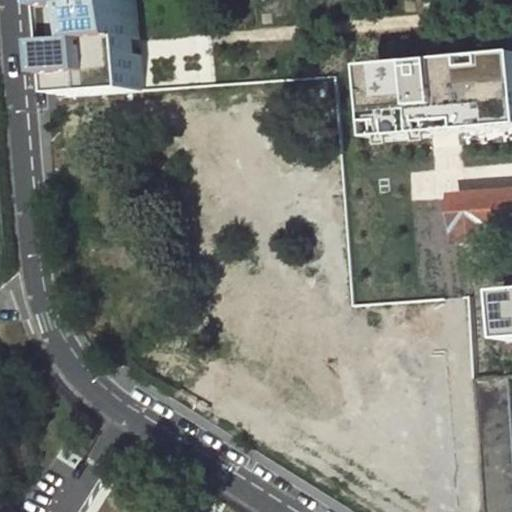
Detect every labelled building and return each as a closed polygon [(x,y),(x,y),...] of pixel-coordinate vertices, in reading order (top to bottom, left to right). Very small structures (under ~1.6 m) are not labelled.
[(61,0),(66,47),(141,40),(137,0),(61,0)] [(141,40),(66,47),(68,68),(122,63),(121,57),(142,55),(141,40)] [(146,92),(142,55),(121,57),(122,63),(68,68),(71,97),(146,92)] [(511,129),(511,57),(379,69),(385,141),(511,129)] [(511,193),(465,197),(470,245),(501,242),(500,229),(511,228),(511,193)] [(158,335),(134,357),(147,370),(170,348),(158,335)] [(359,421),(390,369),(365,354),(334,406),(359,421)] [(391,511),(407,486),(215,378),(199,405),(387,511),(391,511)] [(511,511),(511,406),(510,378),(482,381),(491,511),(511,511)] [(391,465),(421,463),(419,414),(389,415),(391,465)]
